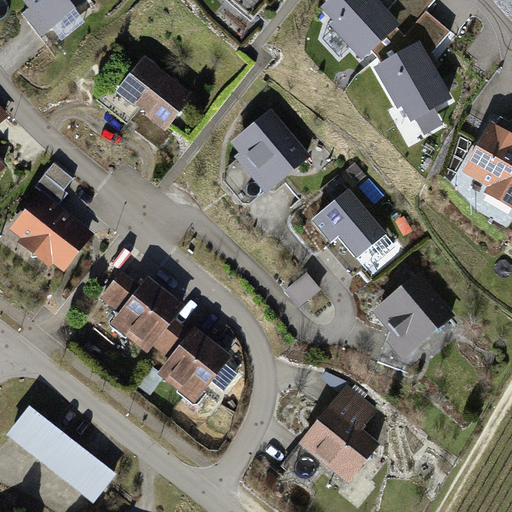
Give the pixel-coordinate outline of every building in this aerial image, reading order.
[(88,0),(10,0),(38,37),(88,0)] [(399,31),(368,0),(340,0),(324,17),(334,28),(331,31),(364,65),(399,31)] [(396,0),(419,17),(432,0),(396,0)] [(420,48),(375,75),(398,115),(403,112),(413,129),(454,105),(420,48)] [(185,98),(138,61),(108,98),(155,135),(185,98)] [(305,160),(267,113),(221,150),(260,197),(305,160)] [(511,203),(511,141),(479,125),(454,176),(481,190),(476,200),(506,215),(511,203)] [(382,235),(344,191),(302,226),(321,248),(330,241),(349,263),(382,235)] [(91,238),(37,194),(5,235),(59,278),(91,238)] [(301,304),(324,283),(310,266),(286,287),(301,304)] [(137,290),(117,275),(96,301),(113,314),(102,327),(142,359),(148,352),(160,362),(184,332),(168,319),(176,309),(143,282),(137,290)] [(448,317),(415,275),(364,315),(397,357),(448,317)] [(187,330),(150,376),(188,406),(225,359),(187,330)] [(378,412),(344,386),(298,446),(347,484),(376,446),(361,434),(378,412)] [(113,480),(22,410),(0,439),(0,440),(90,510),(113,480)]
